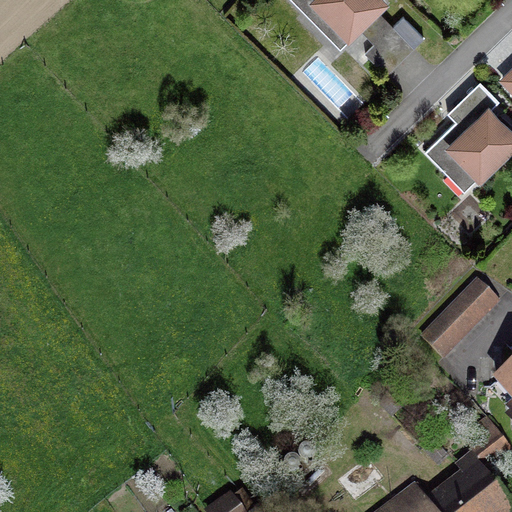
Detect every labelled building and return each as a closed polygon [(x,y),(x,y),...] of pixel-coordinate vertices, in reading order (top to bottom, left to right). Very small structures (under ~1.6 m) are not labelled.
[(366,18),(381,4),(377,0),(293,0),(324,32),(333,23),(347,37),(356,28),(374,47),(384,36),(366,18)] [(409,51),(388,31),(384,36),(374,47),(365,56),(386,76),(409,51)] [(511,69),(501,81),(511,91),(511,69)] [(462,160),(478,177),(511,144),(511,136),(487,111),(466,131),(455,121),(425,149),(448,173),(462,160)] [(420,338),(441,358),(496,302),(476,282),(420,338)] [(391,418),(400,408),(385,394),(379,406),(391,418)] [(483,467),(507,448),(484,419),(460,438),(483,467)] [(436,465),(445,455),(437,448),(428,457),(436,465)] [(379,511),(506,511),(510,509),(478,468),(428,507),(423,500),(426,498),(415,484),(379,511)] [(240,511),(231,499),(213,511),(240,511)]
